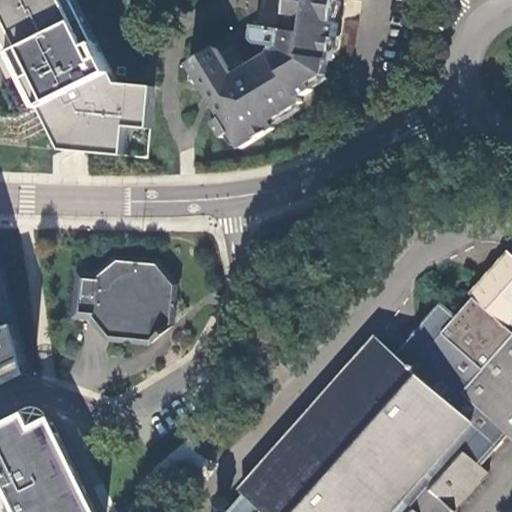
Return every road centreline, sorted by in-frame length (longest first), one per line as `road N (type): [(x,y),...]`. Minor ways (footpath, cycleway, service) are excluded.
road 1 (residential): [(0,408),(45,394),(120,413),(205,363),(243,290),(230,197)]
road 2 (tertiary): [(230,197),(279,189),(417,131),(485,126)]
road 3 (tertiary): [(0,198),(230,197)]
road 4 (tertiary): [(486,20),(463,55),(461,76),(485,126)]
